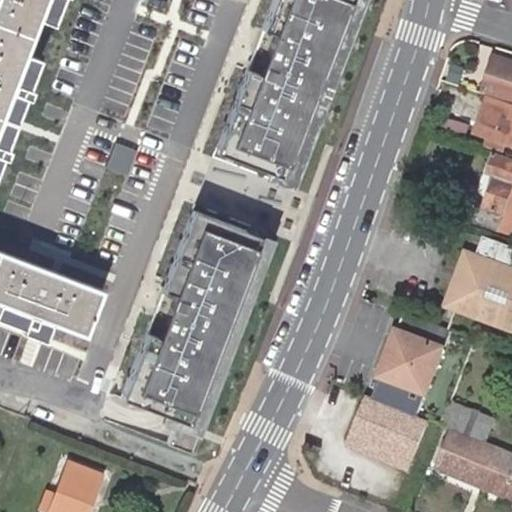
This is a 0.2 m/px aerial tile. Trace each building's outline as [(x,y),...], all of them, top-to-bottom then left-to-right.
[(49,269),(35,264),(0,250),(0,111),(42,0),(0,0),(0,300),(82,331),(99,288),(49,269)] [(343,0),(271,0),(212,154),(275,178),(343,0)] [(511,59),(496,54),(486,89),(511,97),(511,59)] [(465,69),(454,65),(450,75),(462,79),(465,69)] [(479,133),(508,142),(511,143),(511,103),(491,96),(479,133)] [(511,158),(496,153),(489,172),(495,175),(486,204),(478,201),(472,222),(500,232),(511,236),(511,158)] [(257,231),(194,207),(123,393),(186,417),(257,231)] [(459,309),(479,254),(469,251),(449,305),(459,309)] [(511,265),(479,254),(459,309),(511,328),(511,265)] [(38,256),(35,264),(49,269),(51,261),(38,256)] [(403,314),(381,372),(428,389),(445,346),(442,345),(447,330),(403,314)] [(438,378),(424,412),(440,417),(451,383),(438,378)] [(426,415),(366,391),(348,438),(408,462),(426,415)] [(493,416),(451,398),(444,422),(446,423),(484,438),(493,416)] [(511,497),(511,449),(497,443),(496,446),(483,440),(452,428),(444,449),(449,452),(444,465),(483,480),(480,485),(511,497)] [(67,462),(47,511),(85,511),(100,475),(67,462)]
